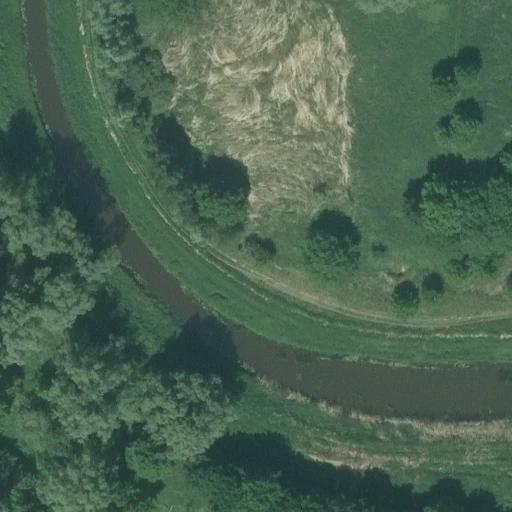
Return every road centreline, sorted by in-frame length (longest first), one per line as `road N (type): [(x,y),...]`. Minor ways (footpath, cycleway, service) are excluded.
road 1 (track): [(511,298),(463,308),(372,304),(272,275),(199,222),(151,161),(120,102),(104,0)]
road 2 (track): [(454,0),(456,196),(475,274),(495,302)]
